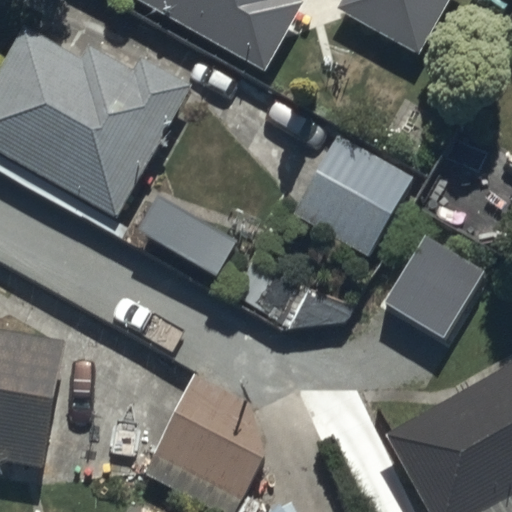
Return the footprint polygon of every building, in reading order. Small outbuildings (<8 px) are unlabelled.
[(102,0),(269,86),(303,20),(291,13),(297,0),(102,0)] [(349,0),(335,26),(417,72),(457,0),(349,0)] [(80,80),(22,45),(0,81),(0,172),(114,242),(196,107),(141,74),(131,90),(90,65),(80,80)] [(367,273),(413,193),(336,150),(291,231),(367,273)] [(67,360),(0,347),(0,479),(44,488),(67,360)] [(418,511),(511,511),(511,383),(386,451),(418,511)] [(249,420),(194,388),(147,488),(198,511),(246,511),(262,477),(249,420)]
